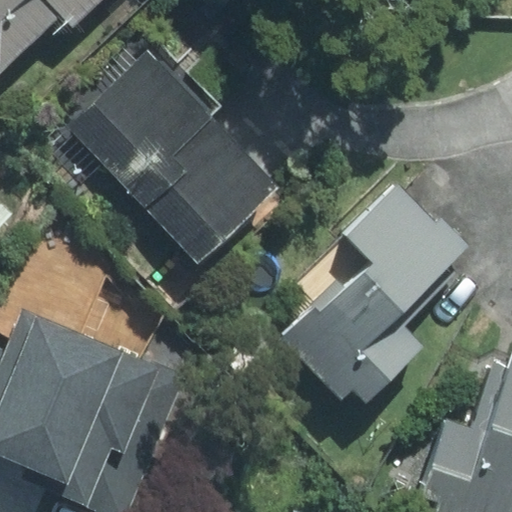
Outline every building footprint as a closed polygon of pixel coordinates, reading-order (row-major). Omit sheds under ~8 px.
[(0,0),(0,73),(62,15),(74,28),(103,0),(0,0)] [(157,39),(65,125),(197,263),(277,187),(210,116),(221,106),(187,71),(200,59),(190,48),(178,60),(157,39)] [(436,220),(396,179),(340,233),(370,264),(320,313),(316,309),(287,338),(342,395),(353,384),(367,398),(419,347),(400,327),(456,272),(451,266),(471,246),(441,215),(436,220)] [(0,225),(12,213),(0,201),(0,225)] [(0,334),(0,456),(27,468),(23,477),(106,511),(123,511),(182,375),(22,307),(9,338),(0,334)] [(494,361),(472,429),(446,420),(419,500),(434,506),(431,511),(511,511),(511,363),(511,367),(494,361)]
